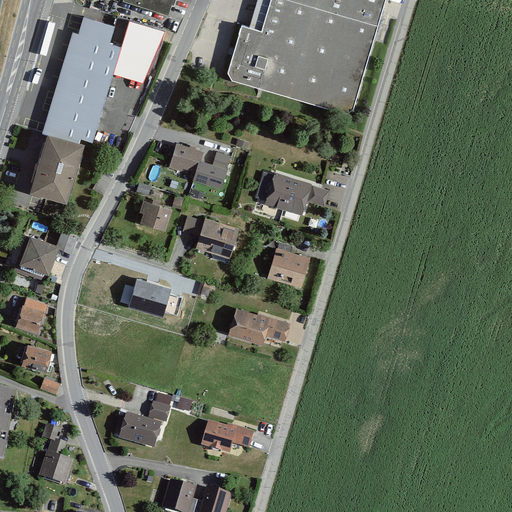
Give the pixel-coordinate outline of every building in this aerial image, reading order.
[(177,0),(124,0),(173,15),(177,0)] [(353,108),(377,26),(291,0),(269,0),(261,30),(241,25),(226,74),(231,81),(344,113),(353,108)] [(291,0),(377,26),(385,0),(291,0)] [(116,24),(86,16),(81,34),(74,33),(44,132),(48,133),(82,144),(83,140),(123,151),(176,33),(118,16),(116,24)] [(29,192),(68,204),(86,145),(82,144),(48,133),(29,192)] [(202,151),(175,143),(168,168),(181,172),(182,169),(196,173),(199,161),(202,151)] [(212,165),(199,161),(196,173),(193,181),(221,189),(231,157),(217,152),(212,165)] [(304,213),(312,183),(275,173),(267,202),(304,213)] [(328,188),(314,184),(311,199),(325,202),(328,188)] [(163,231),(169,211),(143,202),(139,213),(142,214),(139,223),(163,231)] [(229,260),(238,231),(189,215),(184,231),(201,236),(196,250),(229,260)] [(25,237),(15,265),(46,276),(56,249),(69,254),(75,238),(60,233),(54,248),(25,237)] [(267,278),(300,287),(309,258),(276,248),(267,278)] [(170,288),(137,279),(129,308),(162,317),(170,288)] [(15,327),(35,333),(40,316),(42,316),(46,305),(25,299),(22,308),(21,307),(15,327)] [(289,324),(236,309),(228,335),(262,345),(265,335),(285,340),(289,324)] [(50,354),(26,347),(20,366),(44,373),(50,354)] [(59,384),(42,380),(40,390),(56,394),(59,384)] [(0,460),(2,461),(13,393),(0,390),(0,460)] [(181,397),(178,408),(190,411),(193,401),(181,397)] [(166,424),(170,410),(152,405),(148,419),(166,424)] [(159,427),(124,417),(118,440),(153,450),(159,427)] [(228,430),(207,423),(200,448),(229,456),(233,444),(247,449),(252,433),(229,427),(228,430)] [(59,439),(62,427),(48,424),(44,438),(51,440),(49,449),(63,453),(67,441),(59,439)] [(68,463),(48,456),(41,480),(61,486),(68,463)] [(188,511),(193,490),(171,485),(165,511),(188,511)] [(225,511),(229,497),(206,492),(202,511),(225,511)]
